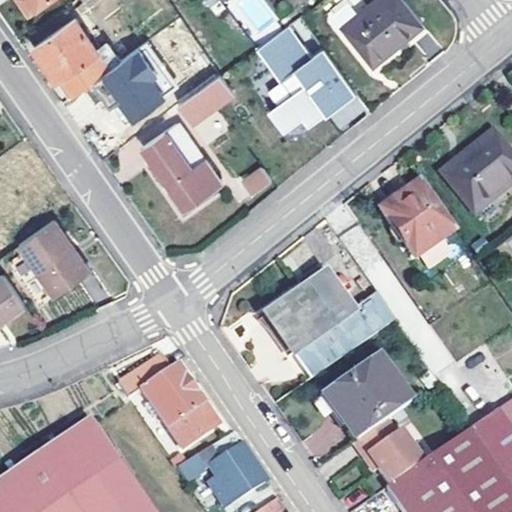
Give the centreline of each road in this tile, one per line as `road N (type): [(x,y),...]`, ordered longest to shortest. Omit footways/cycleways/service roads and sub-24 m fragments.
road 1 (residential): [(172,304),(500,41)]
road 2 (residential): [(172,304),(0,55)]
road 3 (residential): [(317,511),(172,304)]
road 4 (residential): [(172,304),(0,378)]
